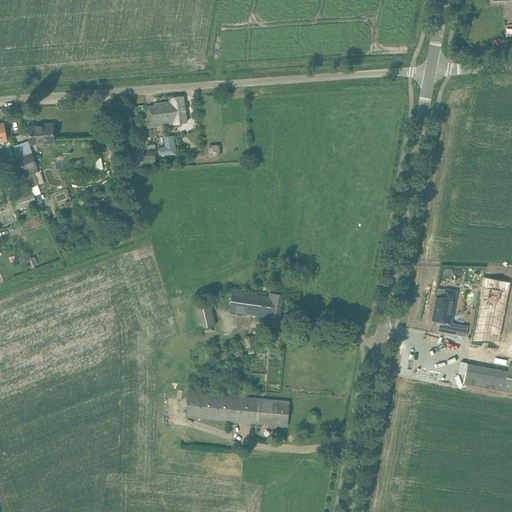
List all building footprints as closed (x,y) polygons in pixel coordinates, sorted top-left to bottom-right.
[(147,107),(149,117),(150,127),(173,124),(173,125),(186,123),(183,97),(169,99),(169,102),(154,104),(154,106),(147,107)] [(90,147),(102,146),(100,122),(76,124),(77,136),(89,135),(90,147)] [(30,144),(53,143),(53,134),(52,124),(41,125),(41,127),(29,128),(30,144)] [(161,156),(175,155),(172,136),(164,137),(166,147),(160,148),(161,156)] [(17,156),(32,152),(29,140),(14,144),(17,156)] [(134,149),(136,167),(153,165),(153,156),(144,156),(143,148),(134,149)] [(32,154),(17,160),(20,167),(22,174),(24,173),(25,174),(37,169),(32,154)] [(30,188),(44,183),(40,171),(26,176),(30,188)] [(31,190),(19,194),(18,191),(12,193),(13,196),(10,198),(14,210),(35,202),(31,190)] [(33,257),(26,260),(29,268),(30,268),(34,266),(36,266),(33,257)] [(511,266),(483,261),(471,320),(511,327),(511,266)] [(436,297),(432,320),(440,322),(438,332),(465,337),(467,326),(447,323),(450,308),(453,309),(456,292),(445,290),(444,298),(436,297)] [(255,320),(268,322),(278,324),(283,296),(269,294),(269,297),(232,291),(228,311),(256,315),(255,320)] [(210,301),(194,305),(199,329),(202,328),(203,334),(211,332),(210,327),(216,325),(210,301)] [(245,337),(247,349),(260,347),(260,342),(254,343),(253,336),(245,337)] [(239,347),(218,355),(221,363),(243,354),(239,347)] [(463,384),(511,392),(511,364),(509,364),(507,372),(467,364),(463,384)] [(289,402),(279,401),(256,399),(256,394),(238,392),(238,397),(187,392),(185,417),(287,427),(289,402)]
